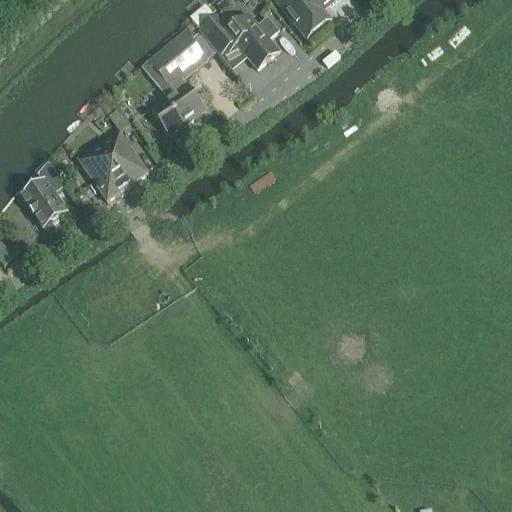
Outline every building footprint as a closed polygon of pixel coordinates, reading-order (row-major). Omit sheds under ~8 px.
[(286,0),(278,6),(308,43),(331,24),(323,15),(340,1),(339,0),(286,0)] [(230,38),(217,23),(202,36),(223,61),(238,48),(258,73),(280,56),(272,47),(282,39),(269,24),(260,32),(250,20),(230,38)] [(150,66),(176,97),(152,114),(170,140),(206,114),(184,83),(208,63),(186,36),(150,66)] [(218,55),(203,36),(193,45),(208,63),(218,55)] [(392,79),(373,95),(387,112),(403,99),(406,96),(392,79)] [(119,113),(110,120),(121,136),(131,129),(119,113)] [(79,165),(108,205),(149,177),(120,136),(79,165)] [(69,217),(52,192),(63,184),(50,165),(40,175),(45,182),(21,199),(45,233),(69,217)] [(7,253),(0,259),(0,265),(5,270),(14,261),(7,253)]
